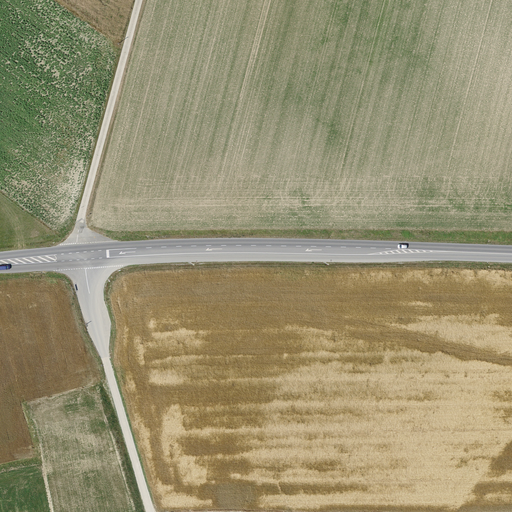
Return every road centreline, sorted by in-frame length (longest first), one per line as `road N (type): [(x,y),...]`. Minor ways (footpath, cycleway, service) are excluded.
road 1 (track): [(149,511),(79,256),(80,219),(139,0)]
road 2 (secondary): [(0,262),(261,249),(511,254)]
